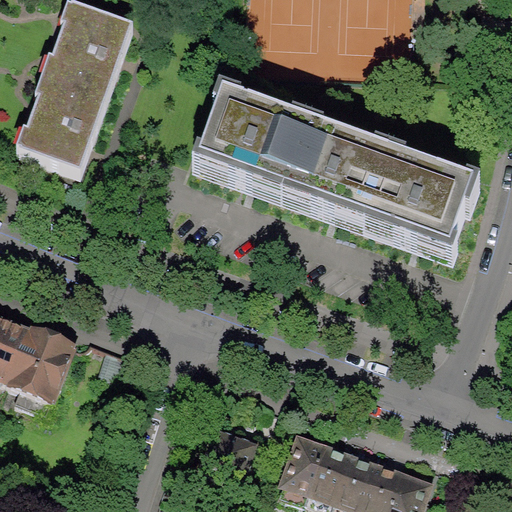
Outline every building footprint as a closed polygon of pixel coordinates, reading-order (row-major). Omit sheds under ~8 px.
[(19,162),(80,184),(91,153),(116,84),(133,37),(72,15),(19,162)] [(239,190),(321,219),(404,248),(450,265),(473,199),(222,110),(199,175),(239,190)] [(0,387),(6,390),(9,391),(8,394),(19,399),(14,411),(46,423),(74,354),(41,340),(31,336),(30,339),(27,338),(0,327),(0,387)] [(119,393),(128,364),(110,357),(100,387),(119,393)] [(195,463),(190,476),(201,480),(200,483),(241,497),(258,451),(224,439),(216,436),(208,460),(202,458),(199,465),(195,463)] [(299,447),(279,504),(302,511),(421,511),(428,493),(409,487),(384,478),(359,469),(333,459),(306,450),(299,447)]
